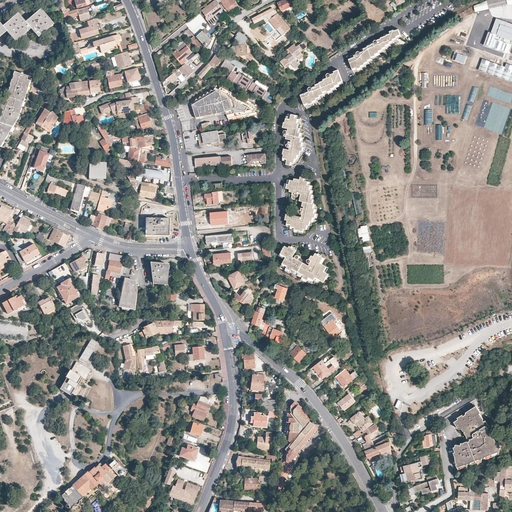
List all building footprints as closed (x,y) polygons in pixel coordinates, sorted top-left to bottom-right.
[(88,0),(73,0),(74,2),(68,4),(69,8),(76,6),(77,9),(86,6),(90,4),(88,0)] [(218,10),(222,7),(216,0),(213,0),(203,9),(206,13),(209,17),(212,15),(215,18),(219,14),(221,13),(218,10)] [(239,5),(234,0),(218,0),(219,0),(221,0),(230,11),(235,8),(239,5)] [(281,0),(278,2),(281,9),(282,9),(284,12),(288,11),(286,7),(294,4),(291,0),(281,0)] [(511,0),(486,0),(474,5),(475,11),(511,3),(511,0)] [(77,10),(76,10),(67,13),(66,13),(67,16),(69,16),(70,18),(79,15),(80,21),(90,18),(88,13),(87,8),(78,10),(77,10)] [(255,23),(275,13),(272,8),(256,16),(253,18),(255,23)] [(15,40),(30,27),(37,36),(53,24),(41,9),(33,16),(26,22),(18,13),(10,20),(4,26),(3,26),(0,23),(0,35),(6,30),(15,40)] [(291,27),(277,12),(269,20),(277,29),(281,25),(286,31),(291,27)] [(194,34),(205,27),(203,25),(206,23),(200,14),(186,24),(194,34)] [(511,22),(503,19),(497,35),(490,32),(486,45),(510,54),(511,47),(511,22)] [(94,20),(88,22),(89,28),(79,31),(81,38),(98,33),(96,27),(94,20)] [(378,50),(382,49),(382,47),(385,46),(385,44),(389,43),(388,41),(392,40),(392,38),(396,37),(395,34),(400,33),(398,27),(394,28),(393,27),(389,29),(390,32),(389,32),(389,31),(384,33),(384,35),(381,37),(381,38),(377,39),(376,39),(375,39),(374,40),(374,41),(373,42),(373,43),(374,44),(373,44),(372,41),(366,44),(367,46),(361,48),(362,51),(360,51),(359,51),(358,51),(358,52),(357,52),(357,53),(357,54),(356,51),(351,55),(351,57),(350,57),(353,68),(357,67),(358,69),(362,68),(361,66),(365,64),(365,62),(369,61),(368,59),(372,58),(371,57),(376,55),(375,53),(379,52),(378,50)] [(244,42),(247,37),(240,29),(236,34),(232,38),(235,40),(235,42),(237,44),(235,45),(234,44),(232,44),(230,47),(238,55),(239,55),(241,56),(241,57),(242,57),(242,56),(243,55),(244,54),(245,54),(247,52),(247,50),(249,48),(246,46),(246,43),(244,42)] [(202,31),(196,36),(206,47),(211,43),(211,40),(202,31)] [(116,50),(115,45),(118,44),(118,41),(119,40),(118,35),(113,37),(88,44),(87,45),(87,46),(86,47),(86,48),(87,50),(98,47),(99,49),(100,53),(109,50),(109,52),(116,50)] [(203,46),(194,37),(190,40),(199,49),(202,47),(203,46)] [(301,50),(310,42),(306,37),(297,44),(294,42),(287,48),(290,52),(281,60),(287,66),(292,61),(296,66),(301,61),(299,58),(299,59),(296,56),(302,51),(301,50)] [(77,42),(71,44),(73,56),(80,54),(77,42)] [(186,55),(192,50),(189,47),(190,45),(189,43),(187,45),(185,43),(183,45),(182,44),(172,52),(176,56),(182,62),(188,57),(186,55)] [(465,63),(469,55),(457,50),(454,59),(465,63)] [(202,62),(205,59),(198,51),(189,59),(191,61),(194,58),(200,65),(202,62)] [(215,61),(220,53),(216,51),(216,52),(208,63),(198,74),(202,77),(214,64),(216,65),(218,63),(215,61)] [(305,54),(302,51),(296,56),(299,59),(299,58),(305,54)] [(128,52),(115,56),(119,68),(132,65),(130,56),(128,52)] [(230,59),(225,56),(220,64),(225,68),(230,59)] [(75,62),(73,57),(64,61),(67,66),(75,62)] [(191,61),(189,59),(174,71),(177,75),(180,73),(181,75),(183,74),(186,77),(189,74),(194,70),(187,63),(191,61)] [(511,65),(511,66),(489,59),(486,68),(511,77),(511,65)] [(331,89),(335,87),(335,86),(339,85),(339,84),(342,83),(338,67),(331,69),(331,71),(330,71),(329,71),(329,70),(328,70),(327,71),(327,72),(326,72),(326,73),(325,73),(325,72),(322,75),(322,78),(318,80),(318,81),(317,82),(317,81),(312,83),(311,83),(312,85),(311,86),(310,85),(309,85),(309,86),(308,86),(308,87),(307,87),(303,89),(304,91),(300,92),(303,102),(307,101),(307,103),(312,102),(311,100),(315,99),(315,97),(319,96),(319,95),(323,93),(323,91),(327,90),(327,91),(331,90),(331,89)] [(137,80),(136,75),(139,74),(138,71),(137,69),(125,72),(128,82),(137,80)] [(114,76),(112,70),(106,72),(107,76),(108,76),(110,88),(116,87),(123,86),(120,75),(114,76)] [(179,78),(177,75),(174,71),(167,77),(170,81),(171,83),(179,78)] [(20,120),(22,117),(24,117),(25,114),(26,114),(31,100),(30,99),(32,93),(31,92),(34,83),(34,81),(30,79),(30,78),(15,73),(10,85),(13,86),(12,89),(9,88),(5,101),(1,100),(0,103),(0,104),(4,106),(3,110),(0,119),(0,147),(2,148),(5,139),(5,138),(6,138),(8,139),(11,134),(12,133),(14,134),(22,121),(20,120)] [(239,73),(233,82),(238,84),(238,83),(246,89),(247,88),(253,92),(254,91),(263,97),(266,91),(239,73)] [(75,97),(80,96),(79,88),(82,88),(81,83),(77,84),(76,80),(73,80),(73,83),(70,83),(70,86),(65,87),(62,89),(63,98),(75,97)] [(234,91),(212,80),(211,81),(211,85),(190,97),(194,110),(196,115),(226,110),(226,112),(228,118),(264,113),(265,107),(245,97),(245,99),(234,94),(234,91)] [(89,82),(90,94),(100,93),(100,87),(99,81),(98,81),(89,82)] [(79,88),(80,96),(85,95),(90,94),(89,82),(81,83),(82,88),(79,88)] [(99,107),(102,115),(111,111),(113,114),(117,112),(117,113),(122,112),(123,114),(130,113),(129,111),(134,110),(133,103),(139,102),(139,99),(138,97),(134,97),(126,98),(124,99),(115,102),(112,104),(111,103),(110,102),(99,107)] [(63,108),(53,101),(52,102),(51,101),(49,103),(60,112),(63,108)] [(55,125),(59,118),(46,110),(37,124),(42,127),(46,130),(51,123),(55,125)] [(76,117),(74,110),(65,112),(65,120),(65,121),(64,124),(66,125),(77,122),(78,125),(85,123),(82,115),(76,117)] [(303,143),(303,139),(301,138),(302,134),(300,134),(300,129),(298,129),(299,125),(297,124),(297,120),(295,120),(296,116),(295,116),(293,115),(293,112),(289,112),(288,113),(288,115),(284,114),(283,118),(282,118),(281,124),(286,125),(286,126),(284,127),(284,128),(282,129),(282,130),(282,131),(283,132),(283,133),(284,133),(285,133),(285,135),(290,136),(290,138),(289,138),(284,137),(283,138),(283,139),(283,141),(284,142),(284,143),(285,144),(288,144),(288,146),(283,146),(282,152),(283,152),(282,156),(286,156),(286,159),(286,162),(291,162),(291,159),(293,159),(296,160),(297,155),(299,156),(300,151),(302,151),(302,147),(305,147),(305,143),(303,143)] [(148,113),(132,118),(133,122),(135,121),(139,120),(142,129),(152,127),(151,123),(148,113)] [(25,132),(29,134),(35,124),(32,121),(25,132)] [(50,132),(55,125),(51,123),(46,130),(50,132)] [(98,128),(105,139),(110,138),(103,127),(98,128)] [(265,134),(264,128),(254,130),(249,131),(249,129),(246,130),(248,144),(256,143),(255,138),(261,137),(261,135),(265,134)] [(218,130),(218,129),(202,132),(202,133),(198,133),(199,139),(200,145),(205,144),(205,143),(205,142),(215,141),(220,140),(220,141),(227,140),(225,129),(218,130)] [(28,143),(31,144),(34,138),(29,134),(25,132),(22,139),(20,144),(23,145),(26,147),(28,143)] [(122,146),(132,147),(130,139),(130,136),(123,137),(122,146)] [(140,149),(143,149),(143,147),(152,145),(151,141),(151,140),(150,140),(149,136),(136,137),(136,138),(130,139),(132,147),(140,149)] [(109,148),(104,140),(100,143),(104,150),(109,148)] [(146,152),(147,150),(143,149),(140,149),(131,148),(128,160),(137,161),(139,155),(145,156),(143,163),(151,164),(161,166),(171,168),(170,158),(165,158),(157,156),(156,162),(149,160),(150,152),(146,152)] [(43,172),(49,155),(40,151),(37,160),(34,168),(43,172)] [(267,163),(266,153),(248,155),(249,164),(254,164),(262,164),(262,163),(267,163)] [(221,157),(221,155),(196,157),(196,161),(197,166),(222,163),(221,157)] [(233,165),(232,156),(221,157),(222,163),(222,164),(222,166),(233,165)] [(124,160),(119,159),(119,161),(120,164),(123,165),(123,166),(133,168),(133,167),(135,167),(136,163),(124,160)] [(105,179),(106,163),(90,163),(89,172),(89,178),(105,179)] [(149,173),(145,172),(142,172),(141,182),(143,182),(148,183),(149,179),(153,180),(153,178),(153,174),(149,173)] [(312,205),(313,201),(310,200),(311,196),(309,195),(310,191),(308,191),(309,186),(307,185),(308,181),(306,181),(307,177),(305,177),(306,174),(302,173),(301,176),(295,174),(294,177),(290,176),(289,179),(287,179),(286,183),(290,185),(289,187),(292,188),(291,192),(291,193),(291,194),(292,194),(292,195),(293,195),(294,195),(295,194),(296,194),(296,193),(297,193),(298,193),(298,190),(301,190),(299,197),(302,198),(301,202),(303,203),(302,205),(299,204),(298,204),(297,204),(296,204),(295,205),(295,206),(295,207),(296,208),(297,208),(297,209),(297,210),(298,210),(298,211),(301,212),(301,214),(297,213),(286,210),(284,216),(286,216),(285,220),(289,221),(289,223),(294,225),(293,227),(301,229),(302,226),(305,227),(307,222),(309,222),(310,218),(312,219),(313,215),(315,215),(316,211),(313,210),(314,206),(312,205)] [(56,183),(71,188),(73,183),(50,176),(47,176),(44,185),(49,187),(48,190),(54,193),(57,194),(66,198),(68,192),(64,190),(64,189),(60,187),(60,188),(55,186),(56,183)] [(17,181),(10,177),(8,182),(14,186),(17,181)] [(157,190),(158,185),(148,183),(143,182),(140,195),(153,198),(154,195),(154,193),(155,189),(157,190)] [(83,196),(89,198),(91,188),(73,183),(71,188),(70,193),(74,194),(71,210),(75,211),(80,213),(82,204),(81,203),(83,196)] [(175,195),(174,187),(166,186),(164,193),(175,195)] [(222,199),(222,192),(213,192),(213,190),(205,191),(205,195),(205,198),(207,197),(207,204),(216,203),(215,200),(222,199)] [(102,191),(97,210),(103,212),(104,210),(110,211),(112,204),(113,200),(101,197),(102,195),(116,199),(117,195),(102,191)] [(98,204),(100,194),(92,192),(91,193),(89,201),(92,202),(98,204)] [(7,206),(0,202),(0,206),(2,207),(12,212),(14,210),(7,206)] [(7,223),(12,212),(2,207),(0,206),(0,222),(1,223),(2,221),(7,223)] [(228,222),(228,210),(210,211),(211,216),(211,223),(228,222)] [(93,226),(103,230),(104,226),(107,217),(99,214),(98,217),(95,217),(93,226)] [(14,223),(10,229),(7,232),(12,234),(13,231),(14,231),(15,228),(21,231),(23,228),(27,231),(31,224),(26,221),(21,218),(17,225),(14,223)] [(170,225),(170,219),(146,218),(146,236),(166,236),(169,236),(170,225)] [(6,226),(10,229),(14,223),(10,220),(6,226)] [(367,226),(358,228),(360,238),(363,237),(363,242),(370,241),(367,226)] [(64,247),(65,246),(69,237),(62,234),(55,230),(50,240),(63,247),(64,247)] [(233,242),(233,231),(206,233),(206,238),(207,244),(233,242)] [(39,233),(36,239),(40,243),(45,236),(39,233)] [(40,254),(34,244),(19,252),(25,262),(33,258),(40,254)] [(264,257),(271,257),(269,244),(262,244),(264,257)] [(327,277),(328,274),(323,271),(326,265),(325,265),(328,259),(323,257),(320,255),(317,253),(315,257),(313,256),(311,259),(310,259),(309,260),(308,261),(308,262),(309,263),(308,265),(300,260),(300,258),(301,257),(301,256),(300,256),(300,255),(299,255),(298,255),(297,255),(296,254),(298,249),(296,248),(293,246),(291,245),(290,247),(286,245),(285,247),(283,251),(282,253),(287,256),(286,258),(283,263),(288,265),(287,267),(292,270),(294,267),(305,274),(303,276),(308,278),(310,276),(314,278),(316,276),(321,278),(325,280),(327,277)] [(0,269),(12,263),(5,251),(0,253),(0,269)] [(231,251),(213,253),(214,258),(214,262),(232,261),(231,251)] [(103,266),(105,255),(101,254),(97,253),(95,265),(103,266)] [(115,261),(116,255),(110,254),(109,260),(110,260),(108,271),(106,271),(105,279),(108,280),(110,272),(119,274),(121,262),(118,262),(115,261)] [(86,266),(83,262),(84,261),(83,259),(82,257),(70,264),(75,272),(86,266)] [(13,265),(12,263),(0,269),(0,272),(7,269),(13,265)] [(167,274),(168,264),(151,263),(153,283),(167,284),(167,274)] [(303,276),(305,274),(294,267),(292,270),(303,276)] [(235,287),(245,282),(239,270),(229,275),(231,280),(235,287)] [(97,294),(101,275),(93,274),(90,293),(97,294)] [(84,297),(88,278),(79,277),(78,286),(82,293),(84,297)] [(124,277),(117,306),(134,309),(137,291),(135,280),(124,277)] [(79,297),(68,279),(65,281),(61,284),(57,287),(67,304),(79,297)] [(283,300),(288,287),(276,283),(275,287),(278,288),(277,292),(275,297),(283,300)] [(255,297),(252,295),(245,290),(241,295),(236,291),(232,296),(236,300),(238,298),(242,301),(244,303),(243,305),(249,309),(254,303),(252,301),(255,297)] [(312,299),(314,292),(310,291),(309,294),(307,293),(306,297),(305,300),(310,301),(311,298),(312,299)] [(24,305),(21,301),(23,300),(20,296),(16,298),(15,296),(7,301),(2,303),(8,314),(24,305)] [(56,309),(50,297),(45,300),(44,301),(43,300),(38,303),(45,315),(56,309)] [(204,321),(205,310),(202,310),(202,304),(199,304),(192,304),(191,311),(193,311),(193,320),(204,321)] [(70,309),(72,314),(82,310),(80,305),(70,309)] [(266,308),(258,305),(251,324),(258,327),(259,327),(263,329),(266,320),(262,318),(266,308)] [(87,320),(83,311),(75,315),(77,319),(83,322),(87,320)] [(341,330),(332,319),(324,326),(333,339),(335,338),(337,336),(335,334),(341,330)] [(171,329),(171,320),(154,321),(158,332),(159,334),(172,333),(171,329)] [(263,329),(261,334),(265,335),(267,332),(271,334),(269,337),(274,339),(279,341),(283,331),(270,325),(271,322),(266,320),(263,329)] [(157,334),(153,323),(144,327),(144,328),(143,329),(143,330),(142,331),(143,332),(140,333),(143,338),(146,337),(146,338),(157,334)] [(80,359),(86,363),(99,343),(93,339),(80,359)] [(306,352),(293,341),(286,349),(296,357),(299,360),(306,352)] [(170,348),(168,343),(161,346),(163,351),(170,348)] [(133,357),(130,344),(128,345),(123,346),(126,359),(126,361),(128,360),(125,369),(134,371),(136,363),(135,357),(133,357)] [(187,355),(186,344),(181,345),(176,345),(177,356),(187,355)] [(205,353),(204,346),(193,347),(194,354),(188,355),(188,361),(194,361),(194,360),(205,359),(205,353)] [(154,355),(154,348),(145,349),(145,350),(137,350),(139,361),(139,369),(145,369),(144,356),(148,356),(154,355)] [(254,368),(253,354),(241,354),(241,360),(243,360),(243,364),(244,368),(254,368)] [(330,371),(333,374),(342,367),(333,356),(324,363),(321,360),(313,366),(318,373),(320,375),(322,378),(330,371)] [(85,379),(91,370),(77,361),(71,370),(69,369),(65,376),(67,377),(59,388),(70,395),(77,384),(78,384),(82,377),(85,379)] [(318,373),(313,366),(310,368),(315,375),(318,373)] [(343,386),(358,374),(355,370),(349,374),(344,368),(335,376),(340,382),(343,386)] [(251,385),(265,386),(265,385),(262,385),(263,380),(265,381),(266,374),(259,373),(255,373),(253,373),(253,377),(252,380),(251,385)] [(366,387),(359,378),(353,383),(355,385),(360,392),(366,387)] [(355,385),(353,383),(346,389),(349,392),(353,389),(352,388),(355,385)] [(344,409),(355,400),(349,392),(338,401),(341,405),(344,409)] [(207,411),(209,406),(206,405),(209,399),(201,396),(197,406),(193,404),(191,410),(194,412),(193,416),(203,420),(207,411)] [(278,414),(280,415),(280,408),(280,399),(273,399),(268,399),(268,396),(262,396),(262,409),(269,411),(278,414)] [(289,449),(298,456),(304,449),(302,447),(291,439),(291,434),(291,425),(299,425),(299,422),(297,420),(296,420),(293,418),(298,410),(299,408),(296,406),(297,405),(293,402),(286,411),(284,411),(284,414),(285,415),(284,424),(285,424),(284,438),(283,438),(283,443),(285,443),(285,445),(288,448),(289,449)] [(469,435),(469,437),(472,438),(472,440),(464,444),(464,442),(461,441),(461,444),(458,444),(457,448),(455,449),(457,454),(455,455),(455,460),(457,463),(456,463),(458,467),(465,464),(467,464),(468,463),(471,463),(471,461),(478,458),(482,458),(482,457),(485,457),(485,455),(497,450),(499,451),(500,446),(492,435),(491,435),(488,431),(490,430),(478,411),(474,406),(466,411),(466,413),(463,415),(463,414),(460,415),(460,417),(458,418),(456,420),(459,425),(459,428),(461,428),(463,430),(464,430),(465,430),(466,429),(469,435)] [(311,435),(316,429),(308,423),(311,419),(310,418),(307,420),(304,417),(301,414),(301,413),(300,412),(298,410),(293,418),(296,420),(297,420),(299,422),(299,425),(291,425),(291,434),(291,439),(302,447),(311,435)] [(373,421),(368,414),(365,416),(360,410),(351,417),(356,423),(356,424),(357,423),(363,430),(373,421)] [(267,426),(268,416),(261,415),(261,413),(254,412),(254,417),(251,417),(251,420),(251,421),(254,422),(254,425),(259,426),(267,426)] [(201,431),(203,426),(193,423),(190,433),(200,436),(201,431)] [(379,427),(375,423),(367,428),(362,432),(364,436),(365,435),(365,436),(367,441),(371,439),(370,438),(373,437),(371,434),(371,433),(379,427)] [(302,447),(304,449),(318,431),(316,429),(311,435),(302,447)] [(430,431),(426,432),(427,435),(425,435),(425,439),(423,439),(424,443),(424,446),(430,445),(429,443),(434,443),(435,442),(434,439),(436,438),(435,434),(434,432),(431,433),(430,431)] [(173,446),(177,434),(172,432),(167,444),(173,446)] [(270,445),(271,432),(265,432),(265,437),(257,436),(257,443),(256,449),(269,450),(269,444),(270,445)] [(196,439),(182,434),(181,438),(187,440),(195,443),(196,439)] [(376,444),(374,445),(376,445),(377,445),(377,446),(377,447),(379,447),(380,452),(381,453),(392,448),(390,445),(392,444),(388,437),(376,443),(376,444)] [(376,453),(380,452),(379,447),(377,447),(377,446),(377,445),(376,445),(374,445),(371,439),(367,441),(368,443),(364,445),(368,456),(376,453)] [(195,454),(198,449),(188,445),(186,450),(179,447),(176,455),(193,461),(195,454)] [(295,464),(298,461),(300,458),(298,456),(289,449),(287,453),(286,452),(283,455),(282,454),(282,450),(281,450),(281,455),(282,457),(280,459),(284,462),(282,465),(280,468),(281,469),(281,470),(280,471),(281,472),(280,473),(280,474),(279,490),(280,491),(289,479),(289,478),(292,474),(291,473),(293,471),(296,468),(295,467),(296,465),(295,464)] [(423,465),(433,462),(431,453),(421,456),(421,459),(400,464),(401,469),(402,473),(406,472),(418,469),(423,467),(423,465)] [(90,464),(94,459),(88,454),(84,459),(90,464)] [(276,457),(267,455),(267,459),(272,460),(271,463),(275,464),(276,457)] [(244,457),(240,456),(238,456),(238,461),(237,467),(259,470),(268,471),(270,461),(267,460),(267,461),(266,461),(263,460),(261,460),(259,459),(259,457),(254,456),(254,457),(254,459),(251,458),(244,457)] [(108,482),(117,474),(118,476),(124,471),(117,463),(116,463),(113,460),(109,463),(108,462),(102,467),(100,464),(97,467),(97,466),(94,468),(88,473),(87,472),(81,477),(82,478),(78,481),(69,489),(68,488),(64,492),(64,493),(61,496),(64,500),(63,500),(65,502),(66,502),(70,507),(75,503),(76,504),(79,503),(78,501),(83,497),(82,496),(91,488),(92,489),(99,483),(104,489),(110,485),(108,482)] [(170,487),(174,473),(172,472),(174,467),(171,466),(164,485),(170,487)] [(420,477),(418,469),(406,472),(407,477),(408,480),(420,477)] [(500,474),(494,473),(494,482),(500,482),(500,487),(505,487),(505,493),(511,493),(511,481),(506,481),(506,469),(501,469),(500,474)] [(443,476),(443,475),(438,477),(435,478),(428,480),(414,486),(415,489),(421,487),(422,489),(423,493),(438,488),(435,481),(438,480),(439,482),(442,480),(441,477),(443,476)] [(258,479),(245,478),(245,484),(245,489),(257,489),(258,480),(258,479)] [(196,497),(199,487),(187,482),(185,487),(183,486),(184,481),(178,479),(175,486),(174,488),(172,487),(169,495),(193,505),(196,497)] [(472,491),(472,487),(459,486),(459,498),(471,499),(470,509),(474,509),(475,491),(472,491)] [(489,493),(483,492),(475,491),(474,509),(488,509),(489,493)] [(147,508),(154,498),(148,493),(141,503),(147,508)] [(265,511),(266,502),(256,501),(256,503),(234,502),(228,501),(220,501),(219,510),(229,511),(234,511),(244,511),(251,511),(252,508),(253,508),(253,511),(265,511)]
